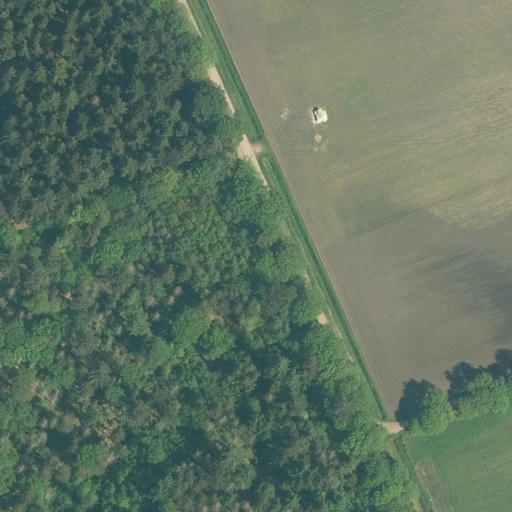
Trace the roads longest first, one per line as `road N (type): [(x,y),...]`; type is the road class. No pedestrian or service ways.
road 1 (track): [(133,191),(246,152),(372,436)]
road 2 (track): [(178,0),(246,152)]
road 3 (track): [(511,385),(372,436)]
road 4 (track): [(129,193),(0,236)]
